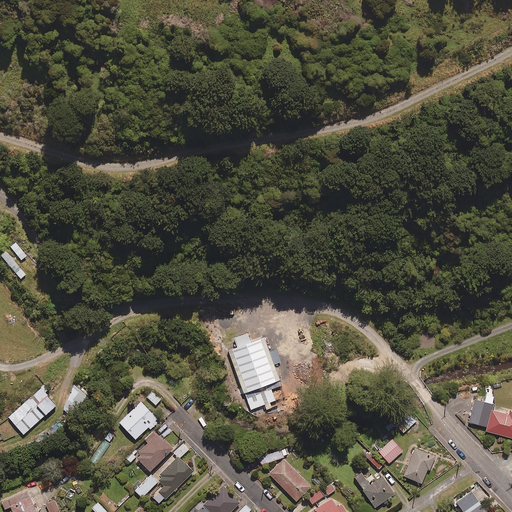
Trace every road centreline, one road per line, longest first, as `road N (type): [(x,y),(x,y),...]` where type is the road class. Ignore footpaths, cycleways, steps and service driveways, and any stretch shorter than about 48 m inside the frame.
road 1 (track): [(0,135),(108,164),(256,145),(392,112),(511,51)]
road 2 (residential): [(129,310),(187,294),(323,302),(380,343),(479,462)]
road 3 (track): [(129,310),(87,295),(70,259),(0,190)]
road 4 (residential): [(173,408),(274,511)]
